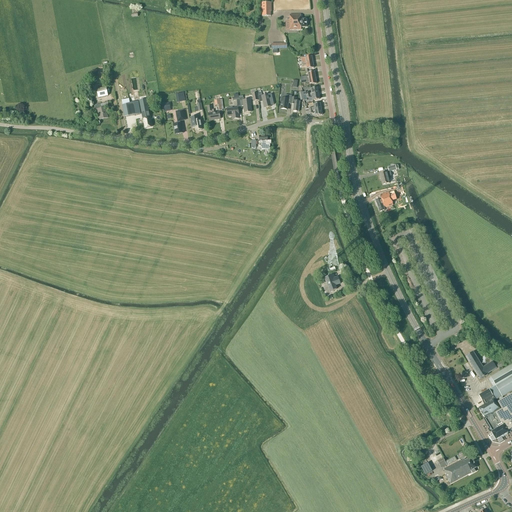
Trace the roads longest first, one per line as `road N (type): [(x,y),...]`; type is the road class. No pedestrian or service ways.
road 1 (unclassified): [(332,122),(276,119),(187,144),(0,124)]
road 2 (secondary): [(441,370),(371,230),(344,122)]
road 3 (secondary): [(344,122),(324,0)]
road 4 (residential): [(315,0),(332,122)]
